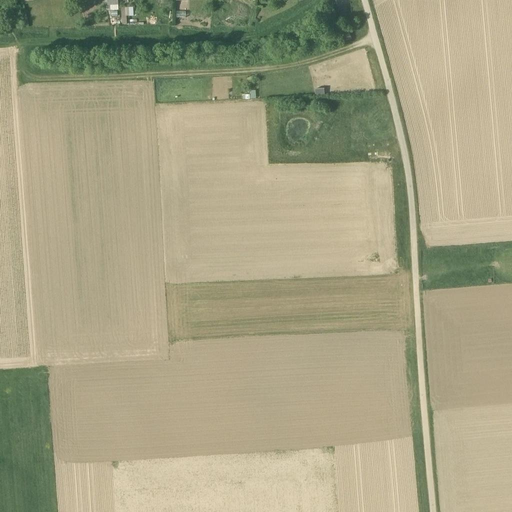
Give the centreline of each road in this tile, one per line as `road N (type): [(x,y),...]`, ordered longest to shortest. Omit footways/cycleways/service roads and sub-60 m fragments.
road 1 (unclassified): [(433,511),(415,228),(365,0)]
road 2 (track): [(375,39),(268,71),(26,76)]
